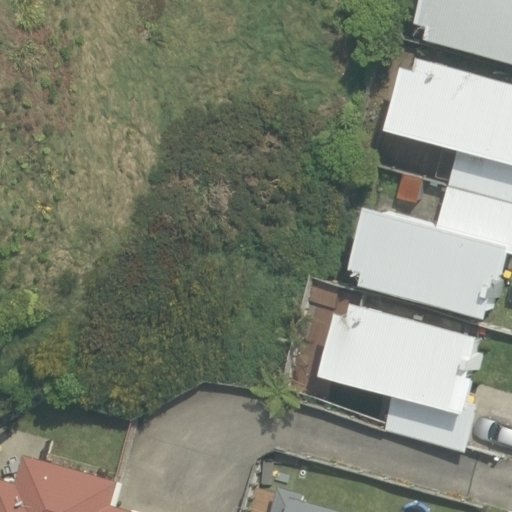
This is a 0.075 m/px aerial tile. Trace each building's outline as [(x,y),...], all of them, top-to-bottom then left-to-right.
[(435,23),(432,36),(511,56),(511,0),(427,0),(422,20),(435,23)] [(511,70),(429,49),(418,89),(406,86),(395,130),(462,148),(456,174),(511,188),(511,70)] [(427,175),(408,170),(401,198),(421,203),(427,175)] [(367,281),(497,314),(506,277),(509,278),(511,265),(511,194),(456,180),(446,218),(372,199),(355,269),(369,272),(367,281)] [(343,304),(327,371),(399,389),(390,425),(470,445),(489,369),(482,367),(491,331),(359,299),(356,308),(343,304)] [(0,499),(0,511),(167,511),(118,498),(125,474),(37,448),(28,478),(8,473),(0,499)] [(372,511),(374,508),(283,482),(274,511),(372,511)]
